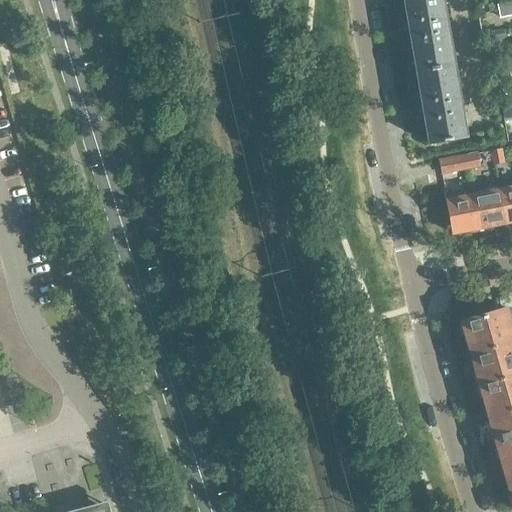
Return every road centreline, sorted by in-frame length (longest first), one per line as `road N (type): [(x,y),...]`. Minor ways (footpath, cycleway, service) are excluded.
road 1 (primary): [(213,511),(53,0)]
road 2 (residential): [(410,289),(359,0)]
road 3 (unclassified): [(0,196),(36,327),(102,423)]
road 4 (residential): [(474,511),(410,289)]
